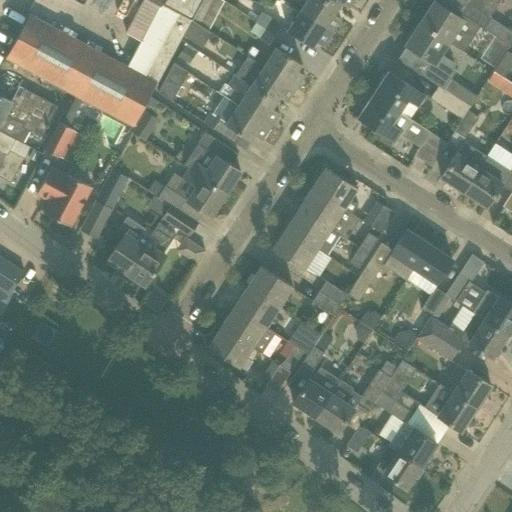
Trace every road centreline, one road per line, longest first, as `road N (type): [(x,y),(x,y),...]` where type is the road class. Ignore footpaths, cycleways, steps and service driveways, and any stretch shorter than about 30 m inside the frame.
road 1 (residential): [(383,511),(157,346)]
road 2 (residential): [(157,346),(301,122)]
road 3 (residential): [(511,254),(301,122)]
road 4 (residential): [(157,346),(0,222)]
road 5 (residential): [(301,122),(390,0)]
